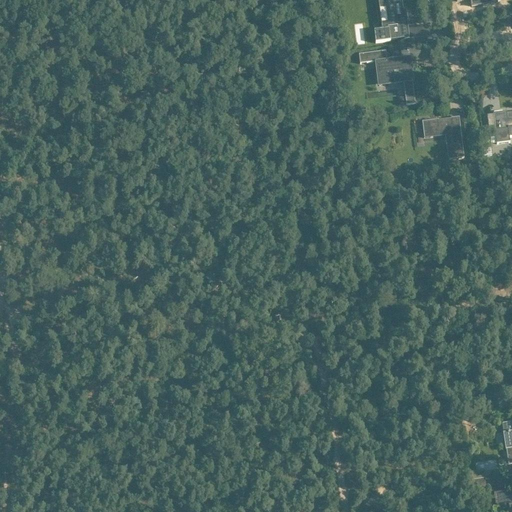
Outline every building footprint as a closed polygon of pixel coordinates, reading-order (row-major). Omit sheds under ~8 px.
[(382,31),(374,32),(376,44),(390,42),(409,40),(408,28),(408,27),(408,26),(407,21),(404,21),(403,12),(402,5),(401,0),(377,0),(378,1),(384,1),(388,31),(382,31)] [(386,52),(359,56),(360,64),(376,62),(378,80),(386,79),(387,86),(394,85),(403,84),(406,106),(415,105),(414,96),(412,81),(409,59),(396,61),(387,62),(387,61),(386,52)] [(493,116),(487,117),(490,139),(496,138),(497,145),(510,143),(509,138),(511,137),(511,113),(506,114),(506,112),(493,114),(493,116)] [(439,121),(422,123),(423,133),(424,139),(446,136),(449,160),(449,161),(464,159),(460,130),(460,128),(459,118),(451,119),(451,121),(439,122),(439,121)] [(511,422),(511,423),(502,424),(504,433),(503,434),(505,451),(506,450),(508,459),(511,458),(511,422)] [(485,479),(472,481),(474,494),(487,492),(485,479)] [(511,511),(511,497),(508,498),(507,492),(503,492),(494,494),(496,511),(509,509),(509,511),(511,511)]
